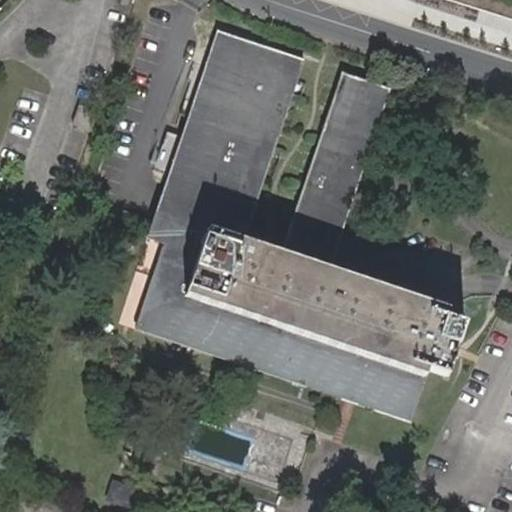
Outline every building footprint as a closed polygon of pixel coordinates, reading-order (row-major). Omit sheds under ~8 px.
[(464,324),(417,309),(367,292),(325,278),(389,89),(360,79),(297,269),(279,263),(241,251),(303,61),(216,31),(180,137),(165,132),(153,169),(168,175),(146,239),(162,244),(156,262),(134,328),(408,421),(426,369),(446,376),(464,324)] [(297,269),(360,79),(341,73),(279,263),(297,269)] [(95,112),(79,107),(74,123),(90,129),(95,112)] [(162,244),(146,239),(140,257),(156,262),(162,244)] [(367,292),(417,309),(422,294),(372,277),(367,292)] [(140,492),(112,481),(105,497),(134,508),(140,492)]
